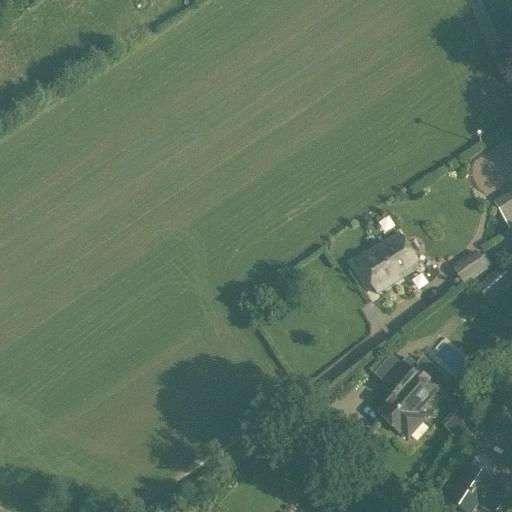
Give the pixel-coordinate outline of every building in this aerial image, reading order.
[(511,188),(488,204),(506,231),(511,226),(511,188)] [(377,294),(418,268),(397,234),(356,260),(377,294)] [(474,253),(451,268),(463,286),(486,271),(474,253)] [(511,281),(504,272),(475,298),(483,307),(511,281)] [(416,364),(407,356),(382,385),(390,393),(374,411),(398,432),(399,431),(406,437),(423,420),(415,413),(447,379),(423,357),(416,364)] [(491,511),(490,511),(507,511),(511,505),(511,497),(469,469),(448,501),(456,506),(455,508),(460,511),(471,511),(478,503),(491,511)]
